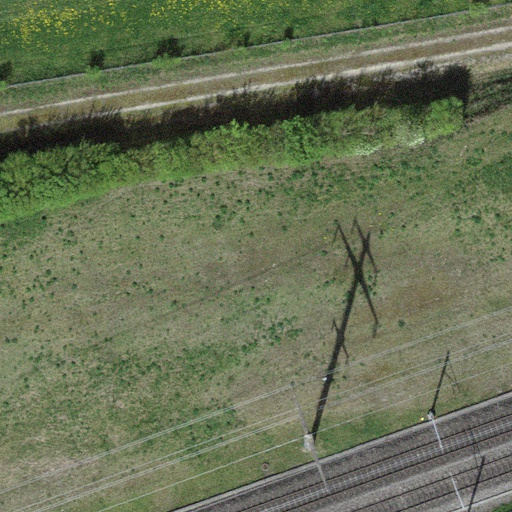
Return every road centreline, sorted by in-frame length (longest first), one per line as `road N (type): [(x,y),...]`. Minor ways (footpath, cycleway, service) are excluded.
road 1 (track): [(0,143),(511,46)]
road 2 (motorway): [(0,368),(188,328),(511,276)]
road 3 (motorway): [(511,175),(175,225),(0,263)]
